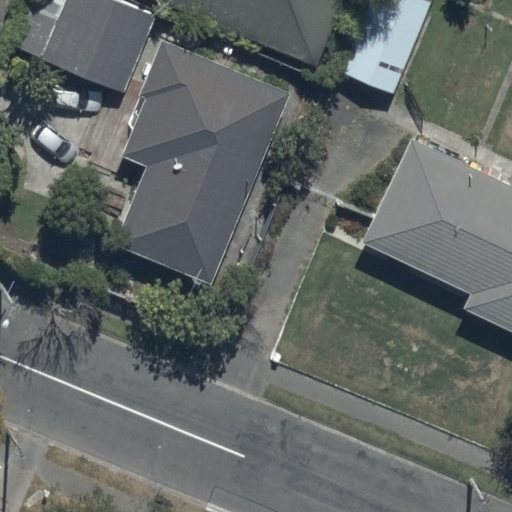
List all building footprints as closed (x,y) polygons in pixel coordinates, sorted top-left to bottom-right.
[(65,0),(42,58),(121,90),(151,16),(111,0),(65,0)] [(156,0),(313,64),(339,0),(156,0)] [(358,0),(331,68),(391,93),(429,0),(358,0)] [(113,244),(207,283),(286,94),(161,42),(138,96),(145,99),(121,156),(146,166),(113,244)] [(462,309),(511,332),(511,189),(409,141),(361,243),(469,294),(462,309)]
